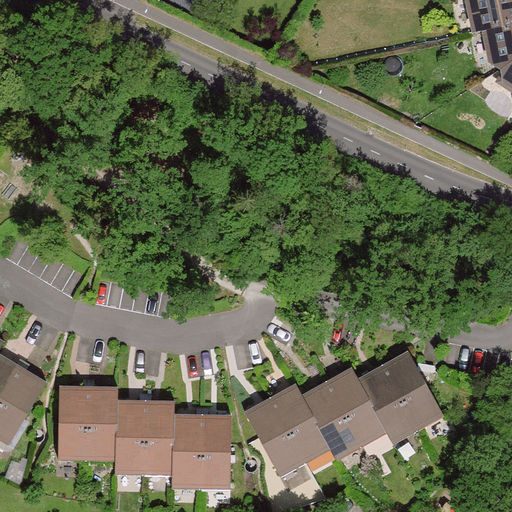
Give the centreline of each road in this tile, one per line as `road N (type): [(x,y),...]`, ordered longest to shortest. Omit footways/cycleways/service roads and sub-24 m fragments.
road 1 (residential): [(0,273),(73,313),(162,336),(239,326),(287,294),(511,337)]
road 2 (tertiary): [(50,0),(432,178),(511,205)]
